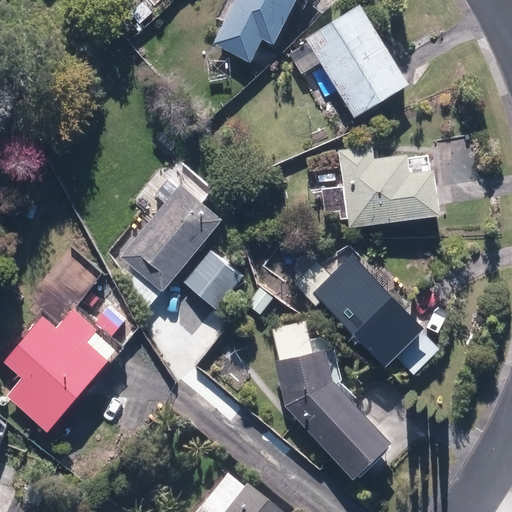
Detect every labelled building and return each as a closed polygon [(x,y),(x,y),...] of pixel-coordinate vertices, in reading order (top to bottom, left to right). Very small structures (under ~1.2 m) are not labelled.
[(233,0),(212,44),(251,63),(260,44),(277,52),(302,0),(233,0)] [(360,6),(305,41),(286,52),(319,104),(338,92),(356,121),(410,87),(360,6)] [(339,151),(341,170),(318,173),(326,232),(360,227),(440,217),(433,161),(409,164),(407,152),(383,155),(382,145),(339,151)] [(121,272),(147,310),(170,285),(224,222),(183,186),(169,174),(152,195),(165,207),(122,257),(129,263),(121,272)] [(244,275),(211,249),(185,282),(218,308),(244,275)] [(314,304),(319,299),(384,369),(396,358),(412,375),(441,347),(352,253),(329,274),(317,261),(294,283),(314,304)] [(261,286),(244,305),(260,319),(277,300),(261,286)] [(2,362),(23,379),(7,397),(52,435),(120,354),(98,335),(102,330),(73,305),(55,326),(41,314),(2,362)] [(229,324),(217,314),(198,338),(210,348),(229,324)] [(273,329),(280,361),(276,362),(285,405),(353,480),(393,444),(343,390),(335,350),(314,354),(307,321),(273,329)] [(200,511),(273,511),(229,476),(200,511)]
